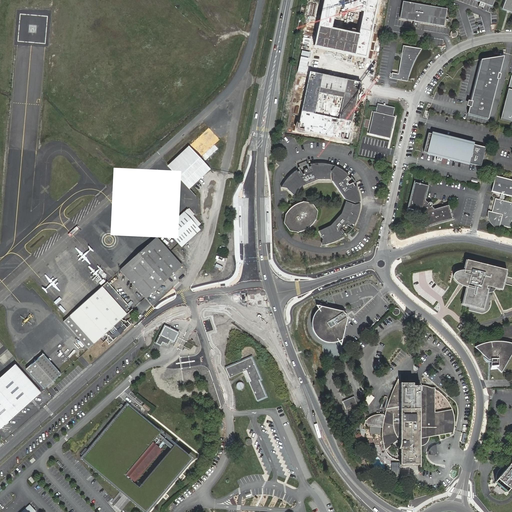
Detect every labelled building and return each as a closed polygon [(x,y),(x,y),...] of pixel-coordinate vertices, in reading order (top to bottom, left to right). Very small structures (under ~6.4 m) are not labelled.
[(378,0),(324,0),(314,48),(366,59),(378,0)] [(474,0),(480,2),(479,6),(483,8),(485,4),(492,7),(495,0),(474,0)] [(511,11),(511,0),(505,0),(502,8),(511,11)] [(418,23),(443,27),(446,9),(403,3),(400,20),(413,22),(413,26),(417,27),(418,23)] [(403,46),(398,74),(392,73),(391,79),(408,82),(409,77),(410,73),(411,69),(414,64),(416,60),(421,50),(422,49),(403,46)] [(479,60),(466,114),(487,119),(502,56),(479,60)] [(359,82),(309,72),(297,130),(347,140),(359,82)] [(511,76),(501,118),(511,121),(511,76)] [(393,129),(396,117),(394,117),(396,108),(378,104),(376,113),(374,112),(370,134),(377,136),(382,137),(387,136),(389,135),(390,134),(391,133),(391,131),(391,129),(393,129)] [(205,163),(219,149),(216,144),(220,140),(210,128),(168,166),(189,189),(193,186),(211,169),(205,163)] [(424,153),(438,156),(437,161),(442,162),(443,157),(480,167),(484,147),(429,134),(424,153)] [(319,179),(332,180),(332,170),(334,166),(332,166),(330,165),(325,164),(321,164),(314,164),(312,164),(313,166),(309,168),(310,171),(308,172),(307,170),(306,170),(305,171),(304,172),(304,173),(304,174),(302,170),(298,172),(297,171),(295,172),(293,174),(291,176),(286,181),(282,188),(288,189),(295,195),(303,185),(319,179)] [(333,181),(346,200),(357,203),(361,202),(361,199),(359,192),(358,188),(357,186),(355,186),(353,184),(350,185),(349,183),(351,180),(348,177),(350,175),(343,170),(338,167),(336,166),(333,171),(333,181)] [(510,228),(511,219),(511,202),(502,200),(503,195),(511,197),(511,179),(495,176),(491,192),(501,195),(500,200),(495,198),(492,211),(490,211),(489,213),(489,214),(489,216),(490,219),(490,221),(492,223),(494,225),(496,226),(499,227),(499,225),(510,228)] [(332,182),(332,180),(319,179),(303,185),(295,195),(296,197),(304,187),(318,181),(332,182)] [(426,227),(452,219),(448,205),(434,210),(431,206),(432,205),(432,204),(431,203),(429,203),(428,203),(425,201),(428,186),(415,183),(408,209),(411,209),(413,210),(417,212),(419,214),(422,217),(424,220),(425,223),(426,227)] [(342,214),(348,202),(345,201),(341,213),(331,225),(319,231),(320,232),(331,227),(342,214)] [(285,214),(283,223),(289,231),(297,232),(298,232),(301,231),(304,230),(307,229),(309,227),(311,225),(313,223),(315,221),(317,212),(311,203),(302,202),(285,214)] [(355,204),(348,202),(342,214),(331,227),(320,232),(324,240),(323,245),(324,245),(328,244),(334,243),(338,240),(344,237),(343,235),(345,233),(343,230),(344,229),(345,230),(346,230),(347,230),(348,230),(348,229),(348,228),(348,227),(347,226),(348,225),(351,228),(353,224),(354,225),(356,223),(357,220),(359,216),(360,212),(361,204),(355,204)] [(199,226),(201,224),(188,209),(165,229),(178,243),(182,247),(201,230),(199,226)] [(156,238),(120,270),(145,298),(183,265),(170,251),(156,238)] [(505,276),(507,269),(467,259),(465,269),(462,269),(456,271),(455,271),(454,273),(453,275),(453,277),(453,278),(454,279),(455,280),(457,282),(460,284),(461,284),(463,285),(467,286),(463,303),(484,308),(489,288),(487,288),(487,285),(489,285),(502,288),(504,279),(505,276)] [(122,319),(130,311),(128,308),(130,306),(108,282),(68,318),(64,321),(75,333),(89,349),(101,338),(103,337),(106,334),(108,336),(108,339),(106,340),(109,344),(131,325),(128,321),(126,322),(126,321),(124,321),(122,319)] [(311,326),(312,329),(313,331),(314,334),(316,336),(318,338),(320,339),(323,341),(325,342),(328,343),(330,343),(332,343),(335,342),(339,341),(341,340),(346,318),(345,318),(342,314),(343,312),(320,307),(318,309),(314,313),(313,317),(312,320),(311,324),(311,326)] [(175,341),(179,333),(178,332),(165,326),(157,343),(161,345),(163,342),(168,345),(171,340),(174,342),(175,341)] [(475,348),(488,361),(490,361),(490,370),(498,370),(501,373),(511,350),(511,344),(509,343),(507,342),(504,341),(502,341),(500,341),(498,341),(495,341),(490,341),(487,342),(484,343),(482,344),(479,345),(475,348)] [(57,369),(44,354),(27,369),(45,389),(54,381),(61,374),(57,369)] [(262,380),(252,356),(225,367),(229,378),(246,370),(247,372),(248,375),(250,381),(249,381),(257,402),(268,397),(261,381),(262,380)] [(421,393),(419,393),(419,405),(400,405),(400,384),(398,384),(397,380),(396,380),(394,383),(393,386),(389,394),(388,398),(386,402),(385,407),(383,415),(382,419),(382,423),(381,433),(381,438),(382,446),(383,450),(384,450),(399,438),(401,439),(400,441),(399,445),(398,447),(398,448),(399,449),(400,464),(419,464),(419,452),(419,448),(420,447),(421,446),(422,446),(423,445),(424,444),(425,443),(426,442),(426,441),(427,439),(427,438),(432,437),(453,433),(453,429),(454,424),(453,418),(453,414),(452,410),(436,413),(437,416),(434,416),(434,413),(434,390),(434,388),(430,388),(426,387),(421,386),(421,391),(421,393)] [(242,382),(240,382),(238,382),(237,384),(236,386),(237,388),(238,389),(240,390),(243,389),(244,388),(245,386),(244,384),(242,382)] [(153,408),(146,403),(143,406),(150,412),(153,408)] [(145,420),(129,406),(85,459),(121,489),(132,499),(147,511),(192,459),(145,420)] [(364,426),(368,426),(368,437),(381,438),(382,416),(364,415),(364,426)] [(419,448),(419,452),(422,452),(435,453),(435,451),(435,448),(435,445),(435,444),(434,441),(432,437),(427,438),(427,439),(426,441),(426,442),(425,443),(424,444),(423,445),(422,446),(421,446),(420,447),(419,448)] [(509,491),(511,486),(511,461),(510,464),(508,465),(505,466),(502,467),(500,469),(498,471),(497,474),(496,477),(497,482),(509,491)]
